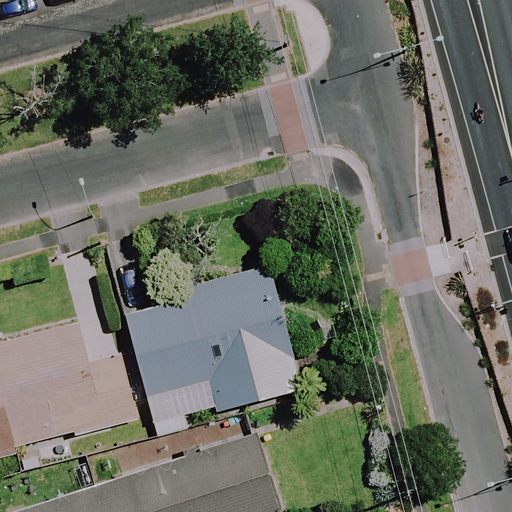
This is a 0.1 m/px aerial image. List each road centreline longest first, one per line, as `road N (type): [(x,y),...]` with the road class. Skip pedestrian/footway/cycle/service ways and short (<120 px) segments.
road 1 (residential): [(488,511),(454,377),(411,262),(377,94)]
road 2 (residential): [(377,94),(0,194)]
road 3 (residential): [(0,36),(139,0)]
road 4 (primary): [(511,137),(476,0)]
